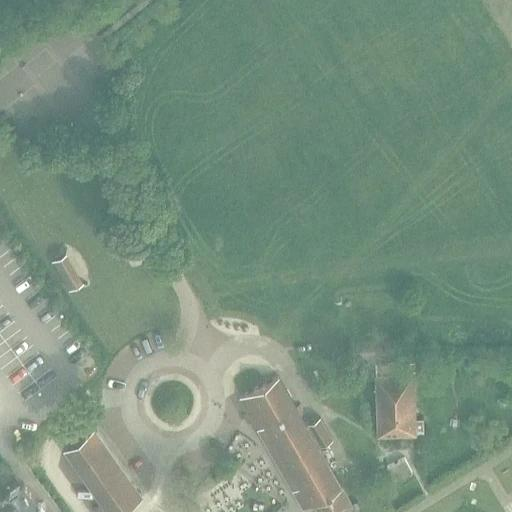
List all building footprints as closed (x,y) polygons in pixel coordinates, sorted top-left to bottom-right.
[(420,418),(414,418),(412,370),(414,370),(413,361),(375,364),(376,373),(375,374),(377,432),(414,431),(420,430),(420,418)] [(318,511),(336,511),(350,504),(277,375),(239,397),(302,508),(313,502),(318,511)] [(307,423),(320,446),(333,438),(320,415),(307,423)] [(66,446),(113,511),(136,495),(90,430),(66,446)] [(386,466),(393,481),(411,471),(403,457),(386,466)] [(0,511),(44,511),(42,510),(43,507),(38,501),(36,501),(22,483),(5,496),(6,497),(0,502),(0,501),(0,511)]
